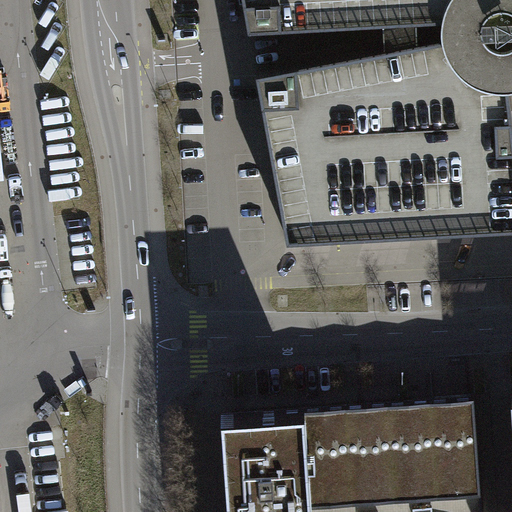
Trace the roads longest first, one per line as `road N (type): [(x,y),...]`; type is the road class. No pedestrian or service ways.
road 1 (residential): [(511,328),(141,344)]
road 2 (residential): [(141,344),(109,0)]
road 3 (residential): [(141,344),(141,511)]
